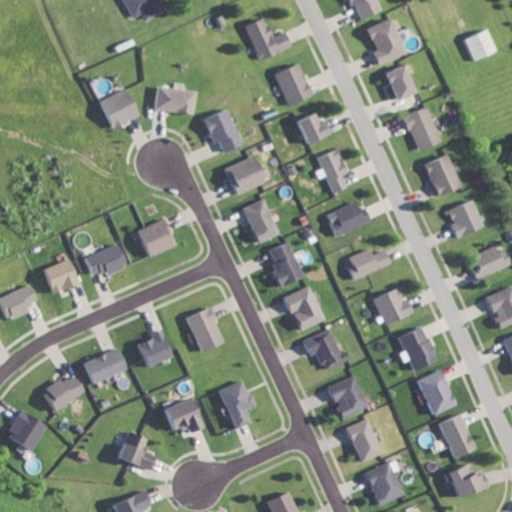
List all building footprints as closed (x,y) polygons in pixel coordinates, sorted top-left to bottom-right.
[(156,0),(119,0),(127,17),(137,13),(139,17),(160,9),(156,0)] [(372,11),(367,0),(341,0),(344,7),(348,5),(353,18),(372,11)] [(278,31),(266,36),(258,16),(239,24),(253,59),(284,46),(278,31)] [(398,52),(382,17),(358,28),(368,50),(364,52),(370,65),(398,52)] [(459,37),(467,60),(492,51),(483,28),(459,37)] [(305,95),(291,62),(268,71),(282,105),(305,95)] [(407,92),(395,64),(376,72),(388,100),(407,92)] [(150,108),(188,114),(192,91),(153,85),(150,108)] [(94,101),(108,128),(134,116),(120,88),(94,101)] [(435,140),(419,105),(397,116),(413,151),(435,140)] [(213,140),(219,152),(237,143),(220,108),(197,119),(208,142),(213,140)] [(298,143),(321,133),(316,119),(309,122),(305,113),(288,120),(298,143)] [(327,192),(341,187),(336,174),(341,173),(332,149),(313,155),(327,192)] [(430,195),(453,187),(443,154),(419,161),(430,195)] [(220,166),(229,194),(260,184),(255,167),(251,168),(248,157),(220,166)] [(252,243),(274,233),(259,198),(237,208),(252,243)] [(442,209),(448,223),(445,223),(450,236),(478,226),(467,199),(442,209)] [(321,215),(331,236),(364,220),(359,209),(353,212),(349,202),(321,215)] [(171,247),(162,219),(132,228),(141,256),(171,247)] [(299,276),(283,241),(263,250),(271,269),(266,271),(273,287),(299,276)] [(79,256),(86,277),(119,265),(112,244),(79,256)] [(505,264),(498,249),(492,251),(489,245),(466,255),(470,265),(465,267),(470,279),(505,264)] [(343,257),(347,265),(343,267),(348,279),(385,263),(379,249),(367,254),(364,248),(343,257)] [(37,267),(45,293),(72,285),(65,259),(37,267)] [(0,318),(33,304),(25,284),(0,294),(0,318)] [(294,330),(319,320),(306,285),(277,297),(283,313),(286,312),(294,330)] [(511,320),(511,296),(507,285),(481,296),(489,317),(488,317),(493,328),(511,320)] [(368,297),(379,324),(407,312),(401,298),(397,300),(392,287),(368,297)] [(219,342),(205,307),(181,316),(195,351),(219,342)] [(430,360),(418,326),(393,335),(406,369),(430,360)] [(165,358),(157,329),(146,332),(147,338),(133,342),(140,365),(165,358)] [(297,339),(302,356),(312,352),(318,369),(343,360),(339,351),(334,352),(326,329),(297,339)] [(511,373),(511,333),(498,338),(511,373)] [(78,361),(86,383),(121,371),(113,349),(78,361)] [(427,415),(450,405),(435,369),(412,379),(427,415)] [(36,391),(47,410),(80,392),(69,373),(36,391)] [(321,386),(327,401),(328,401),(335,418),(362,407),(349,374),(321,386)] [(228,428),(243,423),(237,409),(247,405),(237,379),(212,389),(228,428)] [(157,408),(164,430),(181,424),(184,432),(197,428),(190,407),(188,408),(185,399),(157,408)] [(27,451),(42,425),(17,410),(1,436),(27,451)] [(471,448),(455,413),(434,423),(450,457),(471,448)] [(355,462),(377,452),(363,418),(340,427),(355,462)] [(143,439),(121,431),(111,458),(144,470),(150,455),(139,451),(143,439)] [(360,472),(374,505),(400,494),(390,471),(395,469),(391,459),(360,472)] [(468,473),(466,464),(442,471),(449,496),(483,486),(478,470),(468,473)] [(107,503),(110,511),(135,511),(135,509),(145,505),(139,490),(107,503)] [(293,511),(284,491),(261,500),(266,511),(293,511)]
